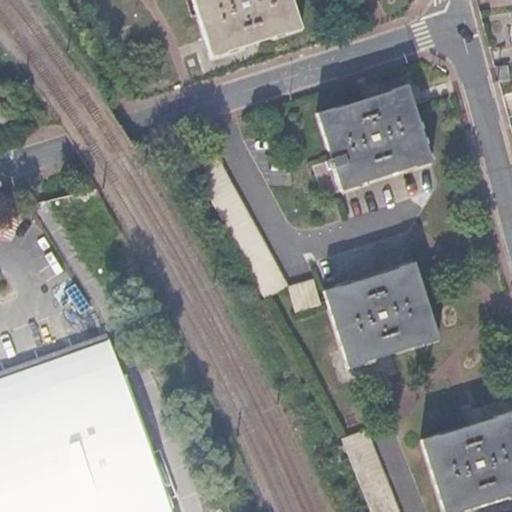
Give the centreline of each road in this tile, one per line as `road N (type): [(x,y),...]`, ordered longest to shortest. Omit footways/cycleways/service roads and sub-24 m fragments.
road 1 (residential): [(458,23),(0,168)]
road 2 (residential): [(458,23),(511,225)]
